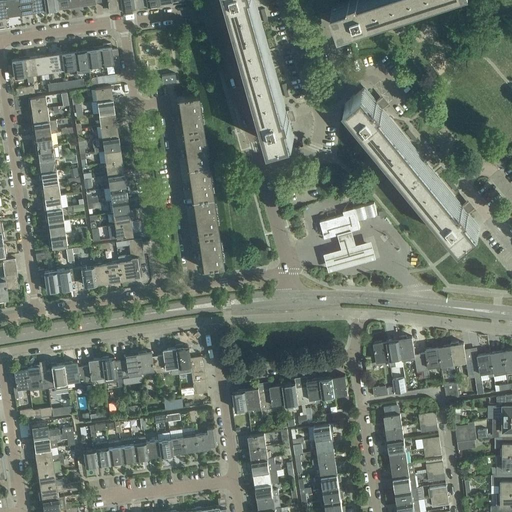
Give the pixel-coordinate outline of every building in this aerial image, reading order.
[(5,0),(8,14),(21,12),(18,0),(5,0)] [(18,0),(21,12),(33,11),(31,0),(18,0)] [(31,0),(33,11),(46,9),(44,0),(31,0)] [(44,0),(46,9),(58,7),(56,0),(44,0)] [(107,0),(109,9),(122,8),(120,0),(107,0)] [(285,111),(272,65),(253,0),(229,0),(270,143),(292,137),(287,119),(285,111)] [(351,0),(333,6),(341,28),(423,0),(351,0)] [(101,63),(113,61),(114,65),(120,64),(117,47),(112,48),(111,42),(103,43),(103,46),(99,46),(101,63)] [(86,48),(88,64),(101,63),(99,46),(86,48)] [(76,66),(77,73),(89,71),(88,64),(86,48),(74,50),(76,66)] [(76,66),(74,50),(61,52),(63,68),(76,66)] [(63,68),(61,52),(49,54),(51,70),(63,68)] [(435,74),(449,68),(441,52),(427,59),(435,74)] [(37,55),(39,72),(51,70),(49,54),(37,55)] [(39,72),(37,55),(24,57),(27,74),(28,81),(31,81),(33,78),(32,73),(39,72)] [(14,75),(27,74),(24,57),(11,59),(14,75)] [(115,73),(102,75),(103,82),(116,80),(115,73)] [(163,82),(176,81),(175,73),(161,75),(163,82)] [(102,75),(91,77),(92,84),(103,82),(102,75)] [(95,87),(97,100),(113,98),(111,85),(95,87)] [(29,93),(28,86),(16,88),(17,95),(29,93)] [(346,102),(363,123),(461,241),(478,227),(466,213),(470,210),(464,203),(461,206),(381,109),(375,102),(363,87),(346,102)] [(176,97),(201,267),(222,264),(198,94),(176,97)] [(31,105),(32,110),(47,107),(45,95),(28,97),(29,105),(31,105)] [(97,100),(91,101),(93,113),(99,112),(114,110),(113,98),(97,100)] [(378,99),(375,102),(381,109),(384,106),(378,99)] [(78,103),(73,103),(75,116),(82,115),(81,108),(79,108),(78,104),(78,103)] [(30,114),(32,122),(49,120),(47,107),(32,110),(32,114),(30,114)] [(100,125),(116,122),(114,110),(99,112),(100,125)] [(35,135),(51,132),(57,131),(56,119),(49,120),(32,122),(33,130),(35,130),(35,135)] [(102,137),(118,135),(116,122),(100,125),(102,137)] [(34,140),(35,147),(52,145),(51,132),(35,135),(36,139),(34,140)] [(104,150),(120,147),(118,135),(102,137),(97,138),(98,138),(99,145),(94,146),(94,151),(104,150)] [(52,145),(35,147),(36,156),(38,155),(39,159),(54,157),(59,156),(59,155),(58,145),(57,145),(57,144),(52,145)] [(106,162),(122,160),(120,147),(104,150),(106,162)] [(38,164),(39,172),(56,170),(54,157),(39,159),(40,164),(38,164)] [(108,174),(123,172),(122,160),(106,162),(108,174)] [(78,175),(77,167),(70,168),(71,176),(78,175)] [(43,184),(58,182),(56,170),(39,172),(40,180),(42,180),(43,184)] [(109,187),(125,184),(123,172),(108,174),(109,187)] [(90,177),(84,178),(85,183),(85,188),(92,187),(90,177)] [(41,189),(43,197),(60,194),(58,182),(43,184),(43,189),(41,189)] [(125,184),(109,187),(111,199),(127,197),(125,184)] [(90,192),(86,193),(87,197),(87,202),(92,202),(98,201),(97,195),(91,196),(90,192)] [(60,194),(43,197),(44,205),(46,205),(46,209),(61,207),(61,206),(68,205),(66,194),(60,194)] [(111,199),(107,200),(109,212),(113,211),(129,209),(127,197),(111,199)] [(374,201),(354,207),(358,219),(377,213),(374,201)] [(46,222),(63,219),(61,207),(46,209),(47,214),(45,214),(46,222)] [(344,213),(338,215),(320,220),(325,237),(360,227),(358,219),(354,207),(343,210),(344,213)] [(129,209),(113,211),(115,224),(131,221),(129,209)] [(49,229),(50,234),(65,232),(65,231),(71,230),(69,218),(63,219),(46,222),(47,230),(49,229)] [(115,224),(108,225),(110,238),(133,234),(131,221),(115,224)] [(324,252),(329,269),(377,256),(372,238),(357,243),(352,227),(338,231),(342,247),(324,252)] [(67,244),(65,232),(50,234),(50,238),(49,238),(50,246),(67,244)] [(128,239),(129,243),(129,245),(142,243),(141,237),(128,239)] [(143,249),(142,243),(129,245),(130,251),(143,249)] [(130,254),(131,257),(144,256),(143,249),(130,251),(130,254)] [(130,254),(118,256),(119,261),(121,279),(122,281),(130,280),(129,278),(134,277),(134,275),(142,274),(140,262),(145,261),(144,256),(131,257),(130,254)] [(2,259),(3,266),(16,264),(15,257),(2,259)] [(119,261),(106,262),(109,281),(121,279),(119,261)] [(106,262),(94,264),(96,282),(109,281),(106,262)] [(17,270),(16,264),(3,266),(4,272),(17,270)] [(83,284),(96,282),(94,264),(75,267),(77,280),(82,279),(83,284)] [(75,267),(57,269),(59,288),(72,286),(71,280),(77,280),(75,267)] [(59,288),(57,269),(44,271),(43,268),(38,268),(40,283),(45,282),(46,290),(51,289),(51,291),(59,290),(59,288)] [(5,276),(5,278),(18,276),(17,270),(4,272),(5,276)] [(0,278),(0,280),(0,279),(0,298),(8,297),(7,289),(19,287),(18,276),(5,278),(5,276),(0,276),(0,278)] [(399,335),(399,338),(403,361),(415,359),(417,371),(424,370),(421,353),(415,354),(412,336),(407,336),(407,334),(399,335)] [(387,340),(390,358),(391,366),(396,365),(395,359),(402,358),(402,361),(403,361),(399,338),(387,340)] [(385,361),(385,359),(390,358),(387,340),(374,342),(377,362),(385,361)] [(464,342),(459,343),(458,340),(450,341),(451,344),(454,362),(467,360),(464,342)] [(183,343),(175,345),(175,347),(178,365),(179,372),(191,371),(191,369),(190,363),(203,361),(202,355),(190,357),(188,345),(183,346),(183,343)] [(438,346),(441,364),(442,370),(447,369),(446,364),(454,362),(451,344),(438,346)] [(429,366),(441,364),(438,346),(425,348),(426,352),(421,353),(424,370),(429,369),(429,366)] [(163,354),(157,355),(160,372),(166,371),(171,370),(170,366),(178,365),(175,347),(162,349),(163,354)] [(511,371),(511,348),(503,350),(506,373),(511,371)] [(126,359),(120,360),(123,377),(141,374),(141,372),(138,352),(138,350),(130,351),(130,353),(125,354),(126,359)] [(151,350),(138,352),(141,372),(148,371),(148,369),(150,369),(151,373),(160,372),(157,355),(152,356),(151,350)] [(503,350),(490,352),(494,375),(506,373),(503,350)] [(475,376),(476,382),(482,381),(481,374),(488,372),(489,375),(494,375),(490,352),(477,354),(478,358),(473,359),(475,376)] [(114,355),(101,357),(104,382),(104,383),(117,381),(116,378),(123,377),(120,360),(115,361),(114,355)] [(89,364),(83,365),(85,382),(92,381),(91,377),(95,376),(96,383),(104,382),(101,357),(88,359),(89,364)] [(469,377),(475,376),(473,359),(467,360),(469,377)] [(79,383),(85,382),(83,365),(77,366),(77,360),(64,362),(66,380),(79,379),(79,383)] [(52,369),(46,370),(48,387),(55,386),(55,389),(67,387),(66,380),(64,362),(51,364),(52,369)] [(22,387),(29,386),(27,367),(26,365),(18,366),(19,368),(14,369),(15,377),(13,377),(12,376),(15,397),(23,396),(22,387)] [(37,389),(48,387),(46,370),(40,371),(40,366),(27,367),(29,386),(37,385),(37,389)] [(345,374),(332,376),(335,394),(348,392),(345,374)] [(332,376),(320,377),(323,396),(335,394),(332,376)] [(302,386),(305,402),(316,401),(315,397),(323,396),(320,377),(307,379),(308,385),(302,386)] [(393,379),(394,386),(395,392),(407,390),(405,377),(393,379)] [(444,382),(445,390),(458,388),(456,380),(444,382)] [(302,386),(296,386),(296,381),(283,383),(286,401),(287,408),(295,407),(294,404),(302,403),(305,402),(302,386)] [(273,403),(286,401),(283,383),(270,385),(271,390),(266,391),(268,408),(273,407),(273,403)] [(206,384),(193,387),(194,393),(207,391),(206,384)] [(395,392),(394,386),(386,387),(386,384),(379,385),(379,384),(373,386),(374,390),(375,390),(375,395),(395,392)] [(259,386),(246,388),(249,406),(249,409),(256,408),(257,409),(262,409),(268,408),(266,391),(259,392),(259,386)] [(236,408),(249,406),(246,388),(233,390),(236,408)] [(459,396),(458,388),(445,390),(447,398),(459,396)] [(494,417),(497,417),(499,417),(511,416),(511,392),(497,395),(497,404),(494,404),(494,417)] [(384,414),(386,427),(402,425),(400,412),(398,412),(397,403),(384,405),(385,414),(384,414)] [(70,405),(59,406),(60,414),(71,412),(70,410),(70,405)] [(32,407),(19,409),(20,417),(33,415),(33,410),(33,408),(32,407)] [(39,407),(33,408),(33,410),(33,415),(34,418),(41,417),(39,407)] [(179,412),(169,413),(170,420),(180,418),(179,412)] [(460,412),(452,413),(453,421),(455,421),(461,420),(460,412)] [(165,414),(155,415),(156,422),(165,421),(165,414)] [(511,416),(499,417),(499,435),(495,435),(495,436),(499,435),(511,435),(511,416)] [(31,424),(29,424),(30,432),(32,432),(33,437),(60,433),(59,427),(48,429),(47,422),(31,424)] [(235,424),(236,432),(252,430),(251,422),(235,424)] [(332,435),(331,431),(334,430),(333,422),(315,425),(317,437),(332,435)] [(437,422),(425,424),(426,430),(438,429),(437,422)] [(455,425),(456,433),(469,431),(468,423),(455,425)] [(386,427),(388,440),(404,437),(402,425),(386,427)] [(208,431),(195,433),(197,449),(205,447),(205,449),(210,448),(210,446),(218,445),(215,427),(207,428),(208,431)] [(487,428),(478,429),(479,437),(491,436),(490,433),(488,433),(487,428)] [(63,433),(60,433),(61,438),(69,437),(70,444),(75,443),(73,431),(63,433)] [(456,433),(457,441),(470,439),(469,431),(456,433)] [(265,432),(249,434),(250,447),(267,445),(265,432)] [(31,442),(32,449),(50,447),(49,440),(61,438),(60,433),(33,437),(34,441),(31,442)] [(185,452),(190,451),(189,450),(197,449),(195,433),(183,435),(185,452)] [(145,435),(132,437),(133,442),(135,459),(140,459),(140,457),(148,456),(145,440),(145,435)] [(183,435),(170,436),(173,452),(180,451),(181,453),(185,452),(183,435)] [(317,437),(318,450),(334,448),(332,435),(317,437)] [(503,447),(503,454),(511,454),(511,435),(499,435),(495,436),(495,447),(503,447)] [(160,456),(165,455),(165,453),(173,452),(170,436),(158,438),(160,456)] [(123,459),(131,458),(131,460),(135,459),(133,442),(132,437),(120,439),(120,440),(120,444),(123,459)] [(404,437),(388,440),(390,452),(406,450),(411,449),(410,444),(405,445),(404,437)] [(148,456),(156,455),(156,456),(160,456),(158,438),(145,440),(148,456)] [(470,439),(457,441),(458,448),(471,447),(470,439)] [(111,463),(115,462),(115,460),(123,459),(120,444),(120,440),(108,441),(108,446),(111,463)] [(96,447),(98,463),(106,462),(106,463),(111,463),(108,446),(108,441),(107,441),(95,442),(96,447)] [(250,447),(252,460),(269,457),(267,445),(250,447)] [(37,462),(52,459),(58,459),(63,458),(63,452),(52,454),(50,447),(32,449),(33,457),(36,457),(37,462)] [(90,466),(90,464),(98,463),(96,447),(83,449),(85,466),(90,466)] [(312,458),(313,463),(320,462),(335,460),(334,448),(318,450),(319,457),(312,458)] [(390,452),(392,464),(408,462),(406,450),(390,452)] [(511,454),(503,454),(497,454),(497,462),(503,462),(503,467),(498,467),(498,466),(497,466),(497,473),(511,473),(511,454)] [(275,456),(269,457),(252,460),(254,472),(277,469),(282,468),(281,463),(276,464),(275,456)] [(36,474),(38,474),(54,472),(52,459),(37,462),(37,466),(34,466),(36,474)] [(337,472),(335,460),(320,462),(322,475),(337,472)] [(413,461),(408,462),(392,464),(394,476),(409,474),(415,474),(413,461)] [(254,472),(256,484),(272,482),(279,481),(277,469),(254,472)] [(38,474),(40,487),(67,483),(66,477),(62,478),(55,479),(54,472),(38,474)] [(341,472),(337,472),(322,475),(318,475),(319,483),(318,485),(319,488),(324,487),(339,485),(338,480),(342,480),(341,472)] [(501,484),(501,492),(511,491),(511,473),(497,473),(492,473),(492,484),(501,484)] [(395,489),(411,487),(417,486),(415,474),(409,474),(394,476),(395,489)] [(272,482),(256,484),(253,484),(254,492),(257,492),(258,497),(274,494),(279,493),(279,488),(273,489),(272,482)] [(41,491),(38,491),(39,499),(42,499),(58,497),(57,491),(63,490),(63,488),(68,488),(67,483),(40,487),(41,491)] [(325,499),(341,497),(345,497),(343,489),(340,489),(339,485),(324,487),(325,499)] [(395,489),(392,489),(393,498),(397,497),(397,502),(413,499),(419,499),(417,486),(411,487),(395,489)] [(490,510),(511,510),(511,491),(501,492),(501,499),(496,499),(497,505),(491,505),(491,510),(490,510)] [(276,507),(274,494),(258,497),(259,509),(276,507)] [(58,497),(42,499),(44,511),(60,509),(66,508),(71,507),(70,502),(65,503),(64,496),(58,497)] [(343,510),(341,497),(325,499),(327,511),(343,510)] [(413,499),(397,502),(398,511),(412,511),(415,511),(421,511),(419,499),(413,499)]
